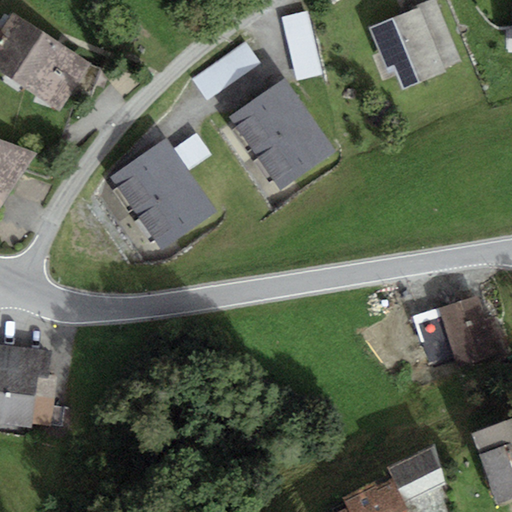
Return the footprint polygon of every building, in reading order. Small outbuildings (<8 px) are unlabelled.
[(310,15),(285,23),(303,84),(329,77),(310,15)] [(428,15),(376,34),(393,79),(402,75),(411,97),(453,81),(428,15)] [(104,73),(31,24),(0,69),(0,72),(72,121),(104,73)] [(196,82),(210,104),(265,67),(250,46),(196,82)] [(285,82),(229,120),(279,195),(336,157),(285,82)] [(0,229),(50,164),(1,144),(0,145),(0,229)] [(181,146),(119,187),(168,260),(230,218),(181,146)] [(487,303),(446,313),(460,372),(501,362),(487,303)] [(58,358),(0,352),(0,427),(51,432),(58,358)] [(511,511),(511,434),(487,443),(511,511)] [(442,456),(403,477),(418,504),(457,483),(442,456)] [(416,511),(407,492),(360,511),(416,511)]
